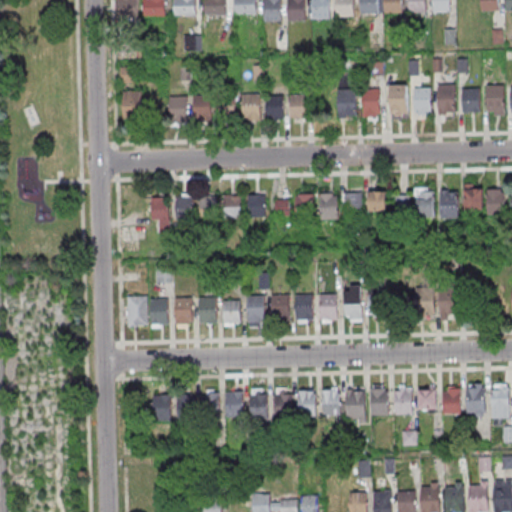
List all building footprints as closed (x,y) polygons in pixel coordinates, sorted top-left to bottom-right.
[(116,0),(117,19),(139,19),(138,0),(116,0)] [(165,18),(165,0),(143,0),(143,18),(165,18)] [(173,0),(174,15),(195,15),(195,0),(173,0)] [(228,0),(204,0),(205,14),(228,14),(228,0)] [(256,0),(234,0),(235,14),(257,14),(256,0)] [(265,1),(282,0),(283,24),(266,25),(265,1)] [(290,0),(307,0),(307,24),(290,24),(290,0)] [(314,0),(331,0),(331,21),(314,22),(314,0)] [(338,0),(355,0),(355,20),(338,20),(338,0)] [(362,0),(379,0),(379,16),(362,17),(362,0)] [(384,0),(402,0),(402,16),(385,16),(384,0)] [(409,0),(426,0),(426,16),(409,17),(409,0)] [(433,0),(450,0),(451,16),(434,16),(433,0)] [(482,0),(499,0),(499,13),(482,13),(482,0)] [(446,43),(454,43),(454,30),(446,30),(446,43)] [(191,50),(201,50),(200,36),(191,36),(191,50)] [(120,67),(120,84),(135,84),(135,67),(120,67)] [(456,113),(456,84),(439,84),(439,113),(456,113)] [(338,116),(357,116),(357,88),(338,88),(338,116)] [(408,115),(408,90),(390,90),(390,115),(408,115)] [(487,91),(504,90),(505,115),(488,115),(487,91)] [(123,91),(123,121),(143,121),(143,91),(123,91)] [(415,92),(432,91),(433,115),(415,116),(415,92)] [(463,92),(480,92),(481,116),(464,117),(463,92)] [(364,93),(381,93),(382,117),(365,117),(364,93)] [(194,95),(194,120),(212,120),(212,95),(194,95)] [(187,96),(170,96),(170,124),(187,124),(187,96)] [(236,96),(219,96),(219,117),(236,117),(236,96)] [(244,97),(261,97),(262,118),(245,119),(244,97)] [(292,99),(309,98),(310,120),(293,120),(292,99)] [(268,100),(285,99),(286,120),(268,121),(268,100)] [(465,183),(473,183),(473,189),(483,188),(484,209),(465,210),(465,183)] [(435,218),(435,189),(414,189),(414,196),(395,195),(394,214),(413,214),(413,217),(435,218)] [(441,192),(459,191),(459,217),(441,217),(441,192)] [(387,192),(368,192),(368,213),(387,213),(387,192)] [(275,199),(275,218),(315,218),(315,193),(295,193),(295,199),(275,199)] [(345,221),(362,221),(362,193),(345,193),(345,221)] [(488,194),(505,193),(505,218),(488,218),(488,194)] [(266,217),(266,194),(247,194),(247,217),(266,217)] [(321,219),(338,219),(338,194),(321,194),(321,219)] [(224,195),(224,218),(242,218),(242,195),(224,195)] [(200,218),(218,218),(218,196),(200,196),(200,218)] [(174,220),(194,220),(194,197),(174,197),(174,220)] [(159,222),(159,233),(170,233),(170,198),(151,198),(151,222),(159,222)] [(172,282),(172,267),(156,267),(156,282),(172,282)] [(378,293),(378,284),(369,284),(369,317),(392,317),(392,293),(378,293)] [(441,319),(463,319),(463,285),(441,285),(441,319)] [(436,288),(416,288),(416,314),(436,314),(436,288)] [(362,321),(362,290),(345,290),(345,321),(362,321)] [(319,293),(337,293),(337,319),(320,319),(319,293)] [(272,294),(290,294),(290,319),(273,320),(272,294)] [(295,294),(313,294),(314,319),(296,319),(295,294)] [(248,295),(266,295),(266,320),(248,321),(248,295)] [(128,296),(147,296),(148,324),(129,325),(128,296)] [(175,297),(193,297),(193,323),(175,323),(175,297)] [(199,297),(217,297),(217,322),(200,322),(199,297)] [(150,299),(168,298),(169,324),(151,324),(150,299)] [(224,300),(241,299),(241,321),(235,322),(235,325),(224,325),(224,300)] [(510,384),(491,384),(491,419),(510,419),(510,384)] [(443,387),(461,387),(461,412),(443,413),(443,387)] [(468,387),(485,387),(486,412),(468,412),(468,387)] [(268,388),(251,388),(251,418),(268,418),(268,388)] [(371,388),(389,388),(389,414),(371,414),(371,388)] [(395,389),(413,388),(413,414),(396,414),(395,389)] [(322,389),(340,389),(341,414),(323,415),(322,389)] [(419,389),(437,389),(437,408),(419,408),(419,389)] [(206,415),(219,415),(219,390),(206,390),(206,415)] [(226,391),(244,390),(244,416),(226,416),(226,391)] [(299,415),(317,415),(317,390),(299,390),(299,415)] [(347,390),(365,390),(365,416),(348,416),(347,390)] [(196,420),(196,393),(178,393),(178,420),(196,420)] [(274,393),(292,393),(293,418),(275,419),(274,393)] [(153,395),(153,419),(172,419),(172,395),(153,395)] [(487,484),(488,511),(471,511),(470,485),(487,484)] [(511,484),(511,511),(495,511),(494,485),(511,484)] [(440,486),(440,511),(423,511),(423,487),(440,486)] [(464,486),(464,511),(446,511),(446,486),(464,486)] [(416,489),(416,511),(399,511),(399,489),(416,489)] [(367,490),(367,511),(350,511),(350,491),(367,490)] [(391,490),(391,511),(374,511),(374,490),(391,490)] [(253,511),(271,511),(271,493),(253,493),(253,511)] [(319,511),(319,494),(302,494),(301,511),(319,511)] [(298,511),(299,500),(274,500),(273,511),(298,511)]
